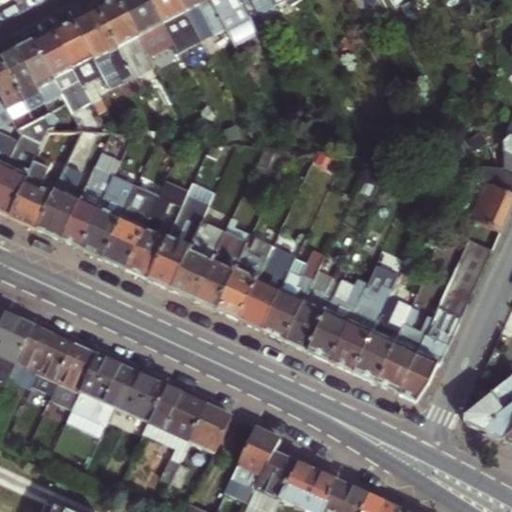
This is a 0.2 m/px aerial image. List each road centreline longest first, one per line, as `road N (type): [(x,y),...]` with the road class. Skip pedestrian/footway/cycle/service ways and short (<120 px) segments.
road 1 (primary): [(243,377),(0,264)]
road 2 (residential): [(422,452),(511,255)]
road 3 (primary): [(422,452),(243,377)]
road 4 (primary): [(243,377),(401,472)]
